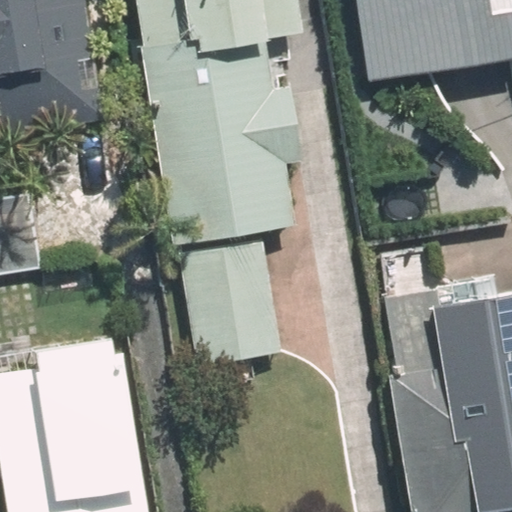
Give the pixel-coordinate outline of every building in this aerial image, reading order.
[(0,0),(0,134),(101,118),(81,0),(0,0)] [(131,0),(140,53),(135,55),(167,249),(292,229),(282,167),(296,164),(284,92),(270,94),(262,45),(299,39),(291,0),(131,0)] [(353,0),(366,78),(511,56),(502,0),(353,0)] [(21,195),(0,198),(0,273),(33,268),(21,195)] [(500,195),(469,200),(473,228),(506,223),(500,195)] [(257,246),(177,258),(195,371),(275,358),(257,246)] [(511,511),(511,294),(496,298),(493,280),(452,288),(454,303),(430,307),(428,295),(381,302),(395,382),(381,385),(402,511),(511,511)] [(0,377),(0,486),(4,511),(137,511),(113,362),(102,363),(99,343),(29,355),(32,371),(0,377)]
